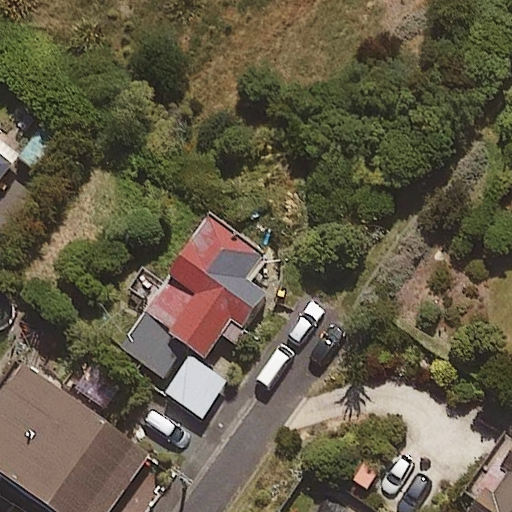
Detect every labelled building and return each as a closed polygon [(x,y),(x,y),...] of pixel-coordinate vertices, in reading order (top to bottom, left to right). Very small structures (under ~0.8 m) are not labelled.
[(72,139),(47,123),(22,161),(47,178),(72,139)] [(0,183),(16,163),(0,150),(0,183)] [(167,283),(153,275),(136,302),(149,310),(119,356),(161,383),(183,350),(203,364),(221,337),(232,345),(264,297),(248,286),(264,261),(206,223),(167,283)] [(225,385),(188,362),(164,399),(202,422),(225,385)] [(112,511),(151,457),(28,369),(0,408),(0,470),(58,511),(112,511)] [(511,511),(511,442),(464,511),(511,511)]
